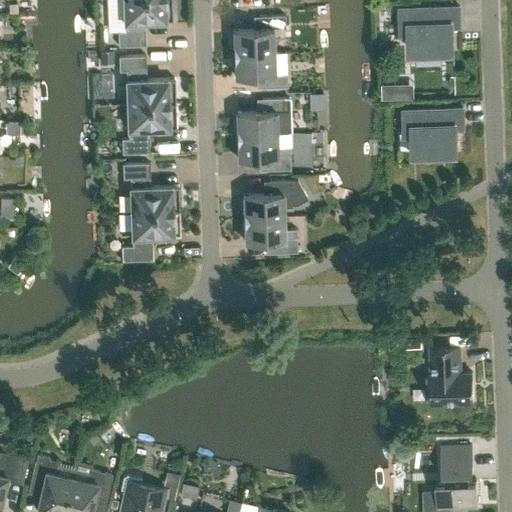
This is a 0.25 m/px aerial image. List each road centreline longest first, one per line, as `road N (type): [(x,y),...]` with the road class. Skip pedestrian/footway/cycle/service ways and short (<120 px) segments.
road 1 (residential): [(211,299),(201,0)]
road 2 (residential): [(489,0),(500,289)]
road 3 (residential): [(500,289),(211,299)]
road 4 (residential): [(211,299),(31,377),(0,378)]
